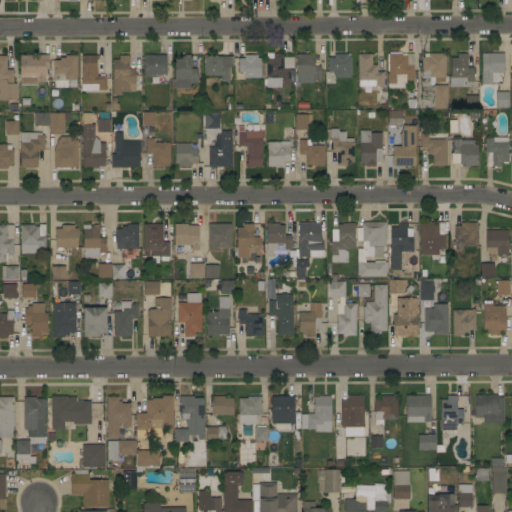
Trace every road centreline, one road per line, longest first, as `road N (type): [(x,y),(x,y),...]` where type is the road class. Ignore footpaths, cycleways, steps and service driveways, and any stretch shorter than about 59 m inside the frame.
road 1 (residential): [(0,195),(483,193),(511,200)]
road 2 (residential): [(0,28),(511,24)]
road 3 (residential): [(0,369),(511,366)]
